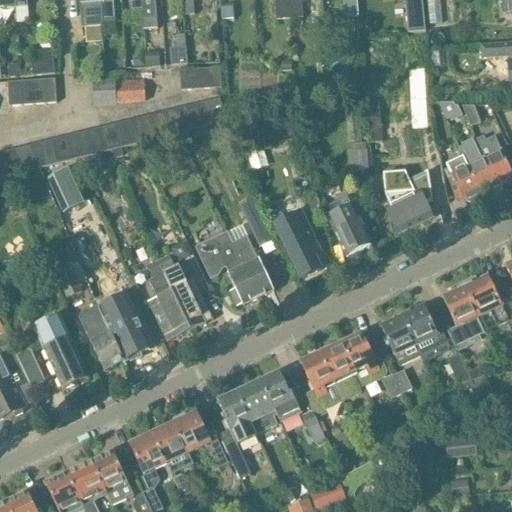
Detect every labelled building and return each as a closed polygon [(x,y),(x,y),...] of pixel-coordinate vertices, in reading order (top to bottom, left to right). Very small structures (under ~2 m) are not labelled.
[(6,12),(18,11),(17,0),(0,0),(0,9),(6,9),(6,12)] [(17,0),(18,11),(30,10),(29,0),(17,0)] [(103,29),(101,5),(100,0),(82,0),(85,30),(103,29)] [(100,0),(101,5),(103,29),(104,28),(105,38),(117,38),(114,0),(100,0)] [(130,0),(132,15),(145,14),(143,2),(142,0),(130,0)] [(142,0),(143,2),(145,14),(146,35),(157,35),(154,0),(142,0)] [(183,0),(185,17),(196,16),(195,0),(183,0)] [(275,0),(276,20),(289,19),(288,0),(275,0)] [(301,0),(288,0),(289,19),(303,19),(301,0)] [(357,0),(344,0),(347,31),(360,30),(357,0)] [(424,19),(422,0),(404,0),(406,20),(424,19)] [(443,24),(440,0),(427,0),(430,26),(443,24)] [(223,9),(224,21),(234,20),(234,9),(223,9)] [(178,49),(171,50),(172,67),(187,66),(184,37),(177,37),(178,49)] [(511,50),(488,52),(489,66),(510,64),(511,87),(511,50)] [(430,69),(446,67),(444,52),(429,54),(430,69)] [(35,61),(36,78),(58,76),(56,55),(44,56),(45,60),(35,61)] [(139,57),(134,62),(134,69),(146,68),(145,56),(139,57)] [(147,57),(148,70),(160,69),(159,56),(147,57)] [(282,74),(293,74),(292,64),(281,64),(282,74)] [(8,68),(9,80),(24,79),(23,66),(8,68)] [(179,71),(180,91),(219,89),(218,69),(179,71)] [(117,102),(117,100),(146,97),(145,76),(93,79),(95,103),(117,102)] [(8,82),(10,106),(58,101),(56,78),(8,82)] [(308,99),(296,100),(297,109),(309,106),(308,99)] [(223,102),(208,106),(214,130),(226,126),(223,102)] [(456,108),(454,105),(440,105),(448,122),(450,121),(451,125),(463,119),(459,108),(456,108)] [(198,133),(214,130),(208,106),(193,110),(198,133)] [(380,106),(367,107),(371,156),(383,155),(380,106)] [(232,117),(245,117),(245,107),(232,107),(232,117)] [(481,125),(475,108),(463,108),(470,128),(481,125)] [(183,137),(198,133),(193,110),(178,113),(183,137)] [(168,141),(183,137),(178,113),(162,117),(168,141)] [(153,145),(168,141),(162,117),(147,121),(153,145)] [(138,149),(153,145),(147,121),(132,125),(138,149)] [(123,152),(138,149),(132,125),(117,128),(123,152)] [(107,156),(123,152),(117,128),(102,132),(107,156)] [(92,160),(107,156),(102,132),(86,136),(92,160)] [(77,164),(92,160),(86,136),(71,139),(77,164)] [(264,141),(266,150),(284,147),(281,137),(264,141)] [(476,142),(485,161),(498,189),(500,193),(511,187),(511,173),(495,138),(487,142),(485,138),(476,142)] [(74,165),(77,164),(71,139),(56,143),(62,168),(74,165)] [(469,169),(482,197),(498,189),(485,161),(476,142),(475,142),(474,141),(462,147),(463,148),(460,149),(469,169)] [(47,172),(62,168),(56,143),(41,147),(47,172)] [(44,172),(47,172),(41,147),(26,151),(32,175),(41,173),(44,172)] [(16,179),(32,175),(26,151),(10,154),(16,179)] [(0,177),(1,183),(16,179),(10,154),(0,156),(0,177)] [(369,156),(351,157),(353,182),(371,181),(369,156)] [(478,199),(482,197),(469,169),(460,173),(455,162),(446,166),(456,187),(452,189),(458,202),(462,200),(464,205),(467,204),(470,205),(477,201),(478,199)] [(63,216),(91,203),(75,169),(47,181),(63,216)] [(394,181),(416,228),(433,220),(421,194),(412,198),(402,177),(394,181)] [(398,237),(416,228),(394,181),(386,184),(396,206),(386,210),(398,237)] [(328,207),(332,216),(328,218),(348,260),(373,248),(354,206),(352,207),(348,198),(328,207)] [(246,219),(260,250),(275,243),(260,212),(246,219)] [(303,216),(278,228),(303,281),(322,273),(315,258),(321,255),(303,216)] [(260,262),(259,263),(242,228),(228,234),(260,301),(275,294),(260,262)] [(229,277),(236,292),(231,294),(239,309),(243,307),(244,308),(260,301),(228,234),(196,249),(211,282),(219,278),(224,271),(227,270),(230,276),(229,277)] [(160,266),(166,276),(192,333),(206,326),(205,324),(213,320),(194,280),(186,284),(179,270),(174,272),(169,262),(160,266)] [(177,339),(192,333),(166,276),(160,266),(149,271),(154,282),(151,283),(159,301),(150,305),(168,343),(177,339)] [(83,293),(73,271),(58,278),(68,300),(83,293)] [(488,278),(479,283),(479,282),(477,283),(476,280),(464,285),(480,321),(492,316),(498,330),(510,324),(511,329),(511,305),(503,310),(488,278)] [(480,321),(464,285),(463,286),(451,291),(453,294),(451,295),(451,296),(442,300),(456,330),(449,333),(456,348),(486,334),(480,321)] [(142,356),(152,352),(127,297),(100,310),(125,364),(131,361),(133,365),(143,360),(142,356)] [(105,373),(125,364),(111,335),(99,309),(79,318),(105,373)] [(405,315),(404,318),(403,318),(423,359),(424,362),(429,364),(449,354),(450,350),(440,327),(434,329),(424,309),(415,313),(412,312),(405,315)] [(60,317),(33,330),(63,394),(90,381),(60,317)] [(400,370),(423,359),(403,318),(401,319),(398,318),(391,321),(390,325),(381,329),(400,370)] [(353,342),(342,347),(355,375),(356,375),(362,389),(384,379),(387,374),(381,361),(375,363),(363,335),(353,340),(353,342)] [(353,376),(355,375),(342,347),(337,350),(336,348),(328,352),(328,354),(321,357),(343,405),(362,396),(353,376)] [(16,358),(19,364),(29,384),(31,389),(44,383),(29,352),(16,358)] [(327,416),(326,413),(343,405),(321,357),(311,361),(311,360),(300,365),(313,392),(305,396),(314,414),(317,420),(327,416)] [(0,373),(0,422),(27,410),(17,390),(29,384),(19,364),(0,373)] [(471,383),(484,378),(480,369),(467,375),(471,383)] [(412,392),(403,373),(393,378),(402,396),(412,392)] [(281,376),(262,385),(276,415),(279,421),(300,411),(289,388),(288,389),(281,376)] [(402,396),(393,378),(393,376),(383,381),(392,401),(402,396)] [(479,400),(471,383),(461,389),(462,392),(442,401),(452,421),(480,403),(479,400)] [(251,426),(276,415),(262,385),(255,388),(254,386),(245,391),(246,392),(237,396),(251,426)] [(229,432),(220,436),(237,472),(247,467),(235,442),(245,437),(242,430),(251,426),(237,396),(219,405),(225,418),(223,419),(229,432)] [(320,424),(317,420),(314,414),(303,419),(315,446),(327,440),(320,424)] [(207,461),(213,459),(223,480),(234,475),(224,454),(217,442),(210,445),(197,416),(187,420),(185,416),(173,421),(176,426),(174,426),(189,457),(202,451),(207,461)] [(174,426),(152,437),(166,468),(171,477),(193,467),(189,457),(174,426)] [(166,468),(152,437),(151,437),(149,433),(138,438),(140,443),(131,446),(146,477),(140,480),(147,493),(152,490),(158,482),(154,473),(166,468)] [(475,442),(446,444),(448,459),(453,459),(455,477),(477,475),(475,442)] [(375,445),(365,450),(372,463),(382,458),(375,445)] [(114,456),(104,461),(103,459),(95,463),(96,465),(93,466),(107,496),(113,508),(134,498),(114,456)] [(394,495),(386,457),(342,480),(351,509),(355,505),(355,496),(358,490),(375,479),(394,495)] [(77,471),(78,473),(69,477),(83,506),(84,510),(85,511),(98,511),(94,502),(107,496),(93,466),(87,469),(85,467),(77,471)] [(69,477),(66,478),(65,476),(57,480),(58,482),(47,487),(58,511),(70,511),(71,511),(80,507),(83,506),(69,477)] [(180,477),(173,481),(180,496),(187,492),(180,477)] [(451,484),(453,499),(470,497),(468,482),(451,484)] [(316,511),(322,511),(347,503),(341,486),(311,497),(316,511)] [(162,511),(163,511),(152,490),(147,493),(143,495),(144,496),(150,511),(162,511)] [(286,494),(291,506),(300,502),(295,490),(286,494)] [(37,511),(29,495),(27,496),(26,494),(18,498),(19,500),(8,505),(11,511),(37,511)] [(150,511),(144,496),(139,498),(132,509),(133,511),(150,511)] [(314,511),(309,501),(292,508),(289,510),(289,511),(314,511)]
